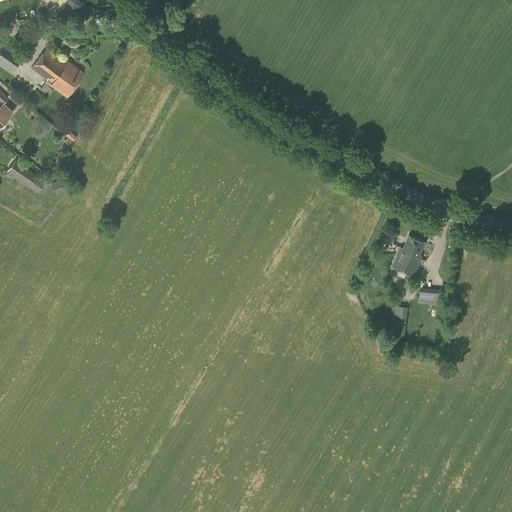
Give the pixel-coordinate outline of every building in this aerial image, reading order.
[(13,69),(24,50),(7,40),(0,49),(0,73),(12,82),(18,73),(13,69)] [(67,61),(46,46),(30,67),(47,79),(46,81),(50,84),(66,95),(83,72),(67,60),(67,61)] [(0,123),(12,111),(3,103),(7,98),(0,91),(0,123)] [(79,132),(83,126),(75,121),(71,127),(79,132)] [(37,191),(45,180),(14,159),(6,170),(37,191)] [(57,193),(67,188),(61,177),(51,183),(57,193)] [(414,257),(420,259),(422,255),(419,254),(425,240),(409,233),(403,247),(400,246),(398,252),(411,257),(412,254),(415,255),(414,257)] [(414,274),(420,259),(414,257),(415,255),(412,254),(411,257),(398,252),(392,265),(414,274)] [(442,305),(443,300),(444,292),(420,289),(418,302),(442,305)] [(404,337),(408,306),(395,305),(392,335),(404,337)]
